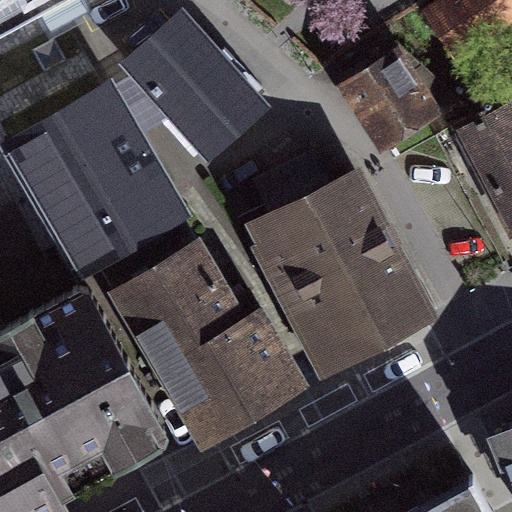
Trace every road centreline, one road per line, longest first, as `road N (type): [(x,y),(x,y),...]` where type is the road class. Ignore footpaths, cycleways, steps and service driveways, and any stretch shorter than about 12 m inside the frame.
road 1 (residential): [(208,0),(356,137),(484,378)]
road 2 (tertiary): [(484,378),(228,511)]
